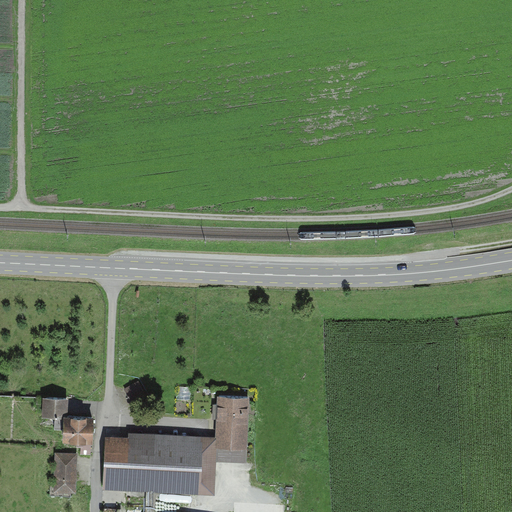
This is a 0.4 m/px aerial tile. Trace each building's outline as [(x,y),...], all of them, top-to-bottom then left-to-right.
[(146,394),(139,382),(129,387),(136,400),(146,394)] [(249,446),(251,396),(216,395),(215,446),(249,446)] [(69,396),(43,396),(43,417),(56,417),(56,428),(64,428),(64,442),(95,442),(95,416),(79,416),(79,402),(69,402),(69,396)] [(103,427),(102,482),(214,485),(215,430),(103,427)] [(78,483),(78,449),(52,448),(51,482),(78,483)]
